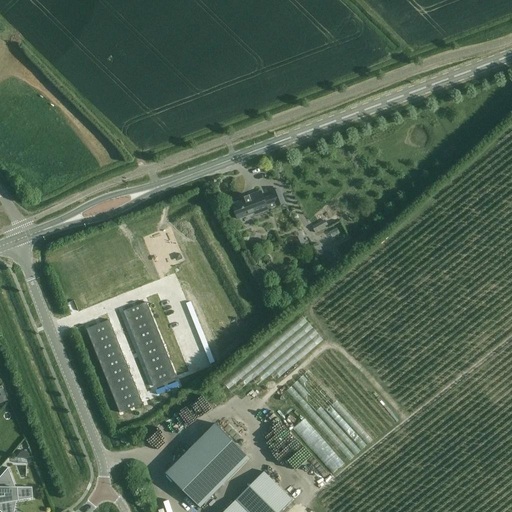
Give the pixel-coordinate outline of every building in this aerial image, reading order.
[(256,214),(268,210),(285,204),(279,189),(272,192),(274,195),(264,199),(261,192),(250,196),(249,195),(244,197),(245,200),(232,205),(238,219),(255,213),(256,214)] [(316,233),(329,226),(325,220),(312,226),(316,233)] [(333,270),(320,245),(314,248),(327,273),(333,270)] [(150,289),(127,298),(154,367),(177,358),(150,289)] [(112,311),(89,320),(119,397),(142,388),(112,311)] [(178,362),(155,371),(157,375),(180,366),(178,362)] [(215,424),(166,473),(201,508),(250,458),(215,424)] [(0,511),(1,511),(13,511),(16,500),(32,498),(31,487),(15,488),(8,467),(0,476),(0,511)] [(236,500),(224,511),(280,511),(293,499),(265,471),(236,500)]
